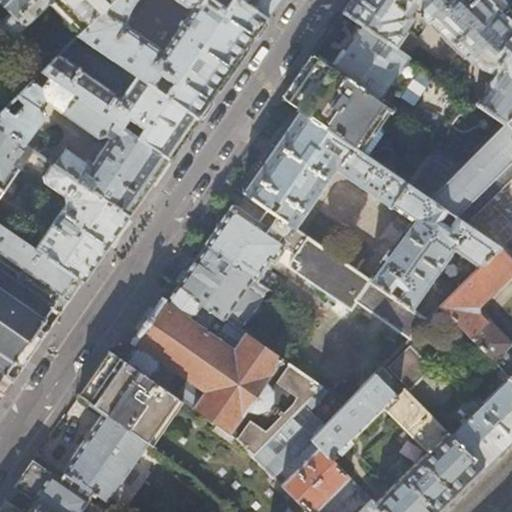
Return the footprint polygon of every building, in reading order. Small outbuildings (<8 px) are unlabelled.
[(0,0),(0,3),(10,14),(0,23),(14,37),(51,0),(0,0)] [(51,0),(83,32),(114,0),(51,0)] [(151,86),(159,74),(171,82),(163,95),(196,118),(228,72),(265,19),(237,0),(114,0),(83,32),(78,36),(88,43),(136,76),(151,86)] [(278,0),(237,0),(265,19),(276,3),(278,0)] [(360,24),(396,49),(407,32),(402,29),(416,9),(422,14),(422,17),(463,58),(464,56),(470,63),(473,61),(477,66),(481,69),(486,71),(492,73),(484,84),(485,89),(476,104),(503,122),(511,113),(511,6),(505,0),(350,0),(342,12),(360,24)] [(409,58),(396,49),(360,24),(340,53),(329,68),(379,102),(390,86),(406,62),(409,58)] [(80,55),(88,43),(78,36),(66,49),(74,55),(80,55)] [(32,83),(42,72),(45,69),(30,54),(20,64),(20,75),(29,85),(32,83)] [(45,69),(42,72),(50,77),(123,128),(129,120),(142,130),(137,138),(168,159),(181,140),(196,118),(163,95),(151,86),(136,76),(120,99),(116,96),(116,94),(60,55),(45,69)] [(391,111),(379,102),(329,68),(328,67),(312,56),(303,69),(282,98),(299,110),(356,149),(383,111),(388,114),(391,111)] [(421,72),(406,62),(390,86),(405,96),(421,72)] [(32,83),(29,85),(16,99),(24,106),(14,116),(5,110),(0,114),(0,128),(25,146),(44,119),(41,112),(40,110),(45,103),(97,139),(106,137),(109,139),(90,167),(66,150),(54,166),(128,216),(147,189),(151,183),(168,159),(137,138),(123,128),(50,77),(41,89),(32,83)] [(241,193),(265,209),(272,199),(280,205),(273,215),(312,242),(316,236),(333,247),(328,253),(346,266),(351,267),(390,294),(396,285),(404,291),(398,300),(413,310),(454,251),(479,268),(499,247),(465,224),(455,217),(449,227),(440,221),(446,211),(427,199),(412,188),(356,149),(299,110),(265,159),(241,193)] [(511,113),(503,122),(461,165),(427,199),(446,211),(455,217),(465,224),(511,175),(511,113)] [(0,196),(32,151),(25,146),(0,128),(0,196)] [(439,148),(412,188),(427,199),(461,165),(439,148)] [(106,248),(128,216),(54,166),(52,165),(44,178),(44,183),(64,197),(66,206),(36,250),(74,276),(82,282),(106,248)] [(312,242),(273,215),(268,211),(258,224),(257,223),(232,205),(223,218),(204,245),(255,280),(270,260),(274,262),(276,259),(352,310),(357,302),(410,338),(427,320),(413,310),(398,300),(390,294),(351,267),(346,266),(328,253),(312,242)] [(258,224),(268,211),(266,210),(257,223),(258,224)] [(0,273),(52,307),(74,276),(36,250),(0,225),(0,273)] [(255,280),(204,245),(190,266),(176,286),(240,330),(245,322),(248,321),(262,301),(262,298),(268,289),(255,280)] [(511,271),(511,260),(499,247),(479,268),(440,307),(450,317),(470,337),(502,369),(511,378),(511,364),(508,360),(510,357),(504,351),(511,343),(511,342),(489,319),(487,321),(479,313),(477,306),(511,271)] [(0,371),(6,375),(36,332),(52,307),(0,273),(0,371)] [(145,321),(142,327),(140,326),(139,328),(140,329),(134,338),(133,337),(131,341),(134,343),(135,342),(137,344),(125,362),(232,435),(253,456),(320,386),(240,330),(176,286),(165,302),(163,301),(164,300),(161,298),(160,297),(159,299),(160,300),(152,311),(151,310),(150,312),(151,313),(145,321)] [(440,325),(450,317),(440,307),(431,316),(440,325)] [(388,367),(411,390),(433,367),(410,345),(388,367)] [(76,396),(103,415),(146,444),(196,479),(228,511),(308,511),(282,485),(253,456),(232,435),(125,362),(108,350),(100,362),(84,384),(76,396)] [(452,437),(382,367),(310,440),(332,462),(352,443),(349,440),(383,407),(427,452),(375,505),(382,511),(438,511),(445,506),(460,491),(482,469),(452,437)] [(511,378),(502,369),(496,375),(505,384),(485,404),(475,395),(461,410),(470,419),(452,437),(482,469),(511,439),(511,378)] [(106,503),(146,444),(103,415),(86,440),(63,474),(94,495),(106,503)] [(348,478),(332,462),(310,440),(296,454),(304,462),(282,485),(308,511),(313,511),(316,510),(348,478)] [(77,511),(89,494),(93,497),(94,495),(63,474),(58,481),(31,462),(24,471),(13,487),(50,511),(77,511)] [(50,511),(13,487),(0,505),(0,511),(50,511)] [(317,511),(316,510),(313,511),(382,511),(375,505),(371,501),(359,511),(317,511)]
